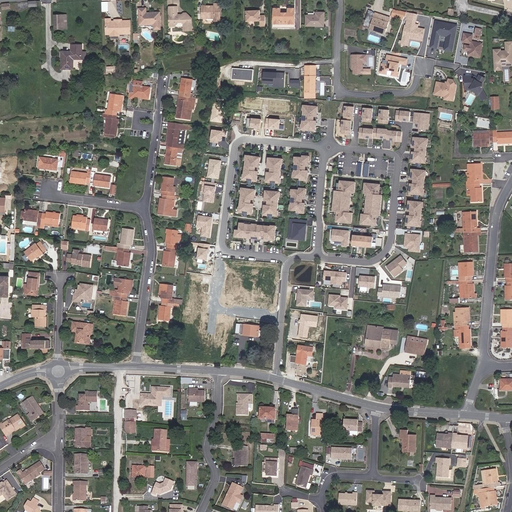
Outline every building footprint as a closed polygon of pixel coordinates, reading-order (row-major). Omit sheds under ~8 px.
[(220,21),(221,4),(215,4),(214,6),(212,6),(202,6),(202,19),(214,19),(214,21),(220,21)] [(192,31),(192,19),(186,13),(184,13),(182,15),(178,15),(177,7),(169,7),(170,26),(184,26),(184,31),(192,31)] [(161,26),(160,12),(149,13),(149,14),(147,14),(146,8),(139,8),(140,25),(146,25),(146,23),(154,23),(154,25),(154,27),(161,26)] [(295,24),(295,9),(289,9),(289,12),(286,11),(286,14),(283,14),(283,11),(281,12),(281,9),(275,9),(274,24),(279,24),(279,28),(290,28),(290,24),(295,24)] [(405,19),(406,11),(393,9),(392,16),(405,19)] [(266,27),(265,15),(260,16),(260,10),(246,11),(247,22),(260,21),(261,27),(266,27)] [(384,34),(390,18),(375,13),(375,14),(368,11),(366,20),(362,19),(359,28),(364,30),(365,28),(384,34)] [(324,26),(324,13),(316,13),(316,16),(307,16),(307,26),(324,26)] [(67,28),(67,15),(55,16),(55,29),(67,28)] [(131,34),(130,20),(115,20),(115,21),(111,21),(111,19),(106,19),(106,35),(111,34),(113,33),(117,33),(119,34),(131,34)] [(422,41),(424,31),(417,29),(418,25),(415,24),(416,22),(407,20),(406,26),(405,26),(402,44),(408,45),(409,38),(410,37),(418,38),(417,40),(422,41)] [(452,51),(457,26),(436,22),(431,47),(437,48),(439,35),(440,30),(448,31),(447,36),(444,50),(452,51)] [(480,57),(482,43),(471,41),(473,35),(464,33),(462,42),(471,43),(471,46),(465,45),(464,50),(469,51),(469,55),(480,57)] [(511,41),(506,42),(507,51),(501,51),(501,49),(495,50),(496,70),(502,69),(502,65),(502,62),(511,61),(511,41)] [(83,52),(83,47),(71,47),(71,52),(62,52),(62,69),(74,70),(75,59),(83,60),(83,52)] [(363,70),(363,62),(366,62),(366,55),(352,55),(352,67),(354,67),(354,69),(354,74),(360,74),(360,70),(363,70)] [(398,72),(399,63),(406,65),(407,60),(387,56),(386,61),(389,61),(388,65),(382,64),(380,73),(387,74),(387,70),(393,71),(398,72)] [(315,92),(316,66),(306,66),(305,92),(315,92)] [(253,81),(254,70),(233,68),(232,79),(253,81)] [(284,84),(284,74),(264,73),(264,83),(277,83),(284,84)] [(483,87),(480,84),(484,80),(479,76),(475,81),(472,78),(470,79),(470,76),(465,76),(465,85),(470,85),(473,86),(470,89),(478,96),(484,89),(483,87)] [(191,93),(193,79),(182,78),(180,92),(180,96),(193,97),(194,94),(191,93)] [(454,97),(456,86),(453,80),(449,79),(448,83),(448,84),(446,84),(437,82),(435,94),(445,97),(445,96),(454,97)] [(149,100),(151,87),(142,86),(143,82),(134,81),(134,82),(131,81),(130,92),(133,93),(133,97),(149,100)] [(120,111),(122,95),(111,93),(109,110),(106,109),(106,113),(117,115),(118,111),(120,111)] [(194,110),(196,98),(193,97),(180,96),(179,100),(179,99),(176,118),(188,120),(189,109),(192,109),(194,110)] [(500,109),(499,97),(491,97),(492,109),(500,109)] [(212,105),(210,121),(223,122),(225,106),(212,105)] [(316,117),(317,112),(318,107),(303,105),(303,111),(304,111),(302,124),(301,130),(315,131),(316,126),(315,126),(316,121),(309,120),(310,116),(316,117)] [(353,121),(354,107),(345,106),(344,120),(342,120),(341,134),(350,135),(351,121),(353,121)] [(440,107),(438,119),(452,120),(452,112),(446,111),(446,108),(440,107)] [(371,123),(373,109),(364,108),(362,122),(371,123)] [(387,124),(389,110),(380,109),(379,123),(387,124)] [(409,121),(410,112),(396,111),(395,119),(409,121)] [(428,129),(429,114),(414,112),(413,122),(417,122),(416,128),(428,129)] [(116,135),(119,119),(117,119),(117,115),(106,113),(104,113),(103,117),(107,117),(105,134),(116,135)] [(279,129),(280,119),(266,117),(265,129),(274,129),(279,129)] [(260,119),(247,118),(246,127),(259,129),(260,119)] [(117,137),(120,119),(119,119),(116,135),(105,134),(105,136),(116,138),(116,137),(117,137)] [(182,144),(184,131),(185,131),(186,127),(190,127),(191,125),(169,122),(168,129),(170,129),(168,143),(168,146),(169,147),(183,148),(187,149),(187,145),(182,144)] [(401,140),(401,132),(387,131),(387,129),(374,128),(374,129),(359,128),(359,137),(373,138),(373,137),(387,138),(387,139),(401,140)] [(222,130),(211,129),(210,142),(219,143),(219,141),(221,141),(222,130)] [(493,131),(493,130),(472,131),(473,147),(490,146),(490,142),(493,142),(493,131)] [(511,143),(511,132),(497,133),(497,130),(493,131),(493,142),(497,142),(497,144),(511,143)] [(427,149),(427,144),(428,139),(413,138),(413,143),(414,143),(413,156),(412,156),(411,162),(426,163),(426,158),(426,153),(420,152),(420,149),(427,149)] [(181,166),(183,148),(169,147),(169,150),(167,150),(165,164),(176,166),(176,165),(181,166)] [(259,157),(245,155),(241,180),(256,182),(259,157)] [(308,167),(309,162),(309,157),(295,155),(295,161),(294,174),(293,180),(307,181),(308,175),(308,171),(301,170),(302,166),(308,167)] [(62,167),(64,157),(59,157),(58,159),(40,157),(39,168),(57,170),(58,166),(62,167)] [(282,159),(267,157),(265,182),(280,183),(282,159)] [(370,157),(370,169),(387,171),(387,158),(370,157)] [(222,160),(209,158),(207,177),(219,179),(222,160)] [(482,180),(481,163),(468,164),(468,172),(466,172),(467,184),(480,184),(480,180),(482,180)] [(110,188),(111,177),(95,174),(95,172),(96,172),(97,168),(92,167),(92,169),(90,183),(94,184),(93,185),(110,188)] [(90,183),(92,169),(88,169),(87,173),(71,171),(70,182),(86,185),(86,183),(90,183)] [(425,181),(425,176),(426,171),(412,169),(411,175),(412,175),(410,188),(409,194),(423,195),(424,189),(424,185),(417,184),(418,180),(425,181)] [(175,196),(176,187),(173,186),(174,178),(163,177),(162,191),(163,191),(163,195),(175,196)] [(217,183),(202,181),(201,191),(204,192),(203,201),(214,203),(217,183)] [(339,191),(336,190),(334,211),(337,212),(336,222),(352,223),(353,213),(350,212),(352,192),(354,193),(355,182),(340,181),(339,191)] [(380,216),(382,195),(379,195),(380,185),(365,183),(364,194),(367,194),(365,214),(362,214),(361,224),(376,226),(377,215),(380,216)] [(482,202),(482,187),(480,188),(480,184),(467,184),(467,196),(471,196),(471,202),(482,202)] [(305,199),(305,194),(306,189),(292,187),(291,193),(292,193),(291,206),(290,206),(289,212),(304,213),(304,207),(304,203),(298,202),(298,198),(305,199)] [(255,190),(240,188),(237,212),(252,214),(255,190)] [(279,192),(264,191),(262,214),(277,216),(279,192)] [(171,207),(172,199),(174,200),(174,198),(181,199),(181,197),(175,196),(163,195),(162,198),(160,198),(158,214),(176,216),(177,210),(172,209),(173,207),(171,207)] [(421,212),(422,208),(423,202),(408,201),(408,207),(409,207),(407,220),(406,225),(421,227),(421,221),(421,216),(414,216),(415,212),(421,212)] [(41,228),(43,213),(39,213),(39,211),(25,209),(25,212),(22,211),(21,218),(24,218),(23,223),(37,225),(37,227),(41,228)] [(477,228),(477,211),(462,212),(463,228),(459,228),(459,232),(464,232),(476,232),(476,228),(477,228)] [(59,225),(61,214),(47,212),(47,214),(43,213),(41,228),(45,228),(45,225),(45,223),(59,225)] [(90,231),(91,220),(87,219),(88,217),(84,217),(77,216),(74,215),(72,227),(86,228),(86,231),(90,231)] [(213,217),(197,215),(195,227),(202,228),(201,236),(210,237),(213,217)] [(108,231),(109,220),(95,218),(93,229),(108,231)] [(305,240),(305,234),(304,234),(304,232),(306,232),(307,221),(294,220),(293,239),(305,240)] [(276,226),(238,223),(238,230),(234,230),(234,237),(275,241),(276,226)] [(132,245),(134,230),(123,228),(121,243),(118,243),(118,247),(130,249),(130,245),(132,245)] [(178,244),(178,241),(181,241),(182,234),(178,234),(179,230),(167,229),(166,232),(167,233),(166,243),(168,243),(167,247),(181,249),(185,250),(186,245),(178,244)] [(349,231),(333,230),(332,241),(341,241),(340,246),(347,247),(349,231)] [(479,252),(478,236),(476,236),(476,232),(464,232),(465,253),(479,252)] [(420,235),(406,234),(405,247),(408,247),(408,250),(419,251),(420,235)] [(353,236),(352,246),(372,248),(373,238),(353,236)] [(39,256),(47,250),(40,242),(37,244),(37,243),(25,252),(32,261),(37,256),(39,255),(39,256)] [(210,244),(199,242),(199,247),(198,247),(197,258),(207,260),(208,254),(209,254),(210,244)] [(129,267),(131,253),(129,252),(130,249),(118,247),(117,251),(118,251),(120,252),(118,261),(118,265),(129,267)] [(174,267),(176,252),(181,253),(181,249),(167,247),(166,251),(164,251),(163,266),(174,267)] [(91,267),(92,255),(79,254),(80,250),(73,250),(73,255),(68,254),(67,262),(72,262),(82,264),(82,265),(82,266),(91,267)] [(402,268),(407,263),(401,256),(387,267),(395,277),(404,270),(402,268)] [(474,276),(473,262),(459,262),(460,281),(472,280),(472,276),(474,276)] [(37,294),(38,282),(39,282),(40,273),(30,272),(29,285),(25,284),(24,293),(27,293),(37,294)] [(346,282),(347,274),(325,272),(324,280),(332,280),(332,284),(342,285),(342,281),(346,282)] [(9,297),(9,277),(0,276),(0,288),(2,288),(2,297),(9,297)] [(374,288),(375,278),(360,276),(359,286),(374,288)] [(130,294),(130,291),(132,291),(134,280),(115,278),(114,285),(119,286),(118,290),(118,293),(115,292),(111,292),(111,295),(113,296),(127,298),(128,294),(130,294)] [(475,298),(474,284),(472,284),(472,280),(460,281),(457,281),(457,285),(460,284),(460,298),(475,298)] [(38,295),(39,282),(38,282),(37,294),(27,293),(27,294),(38,295)] [(92,300),(94,286),(81,284),(81,286),(79,286),(79,290),(76,290),(76,294),(78,295),(78,298),(81,299),(92,300)] [(172,299),(174,285),(162,284),(161,298),(163,298),(162,302),(174,303),(174,300),(172,299)] [(400,298),(401,287),(383,285),(383,289),(379,289),(378,295),(400,298)] [(313,300),(314,291),(298,289),(297,306),(306,307),(307,300),(313,300)] [(347,310),(348,298),(342,298),(342,299),(340,299),(341,296),(330,295),(329,305),(336,306),(335,309),(347,310)] [(127,316),(128,301),(127,301),(127,298),(113,296),(112,299),(115,300),(113,314),(127,316)] [(170,321),(171,307),(173,307),(173,305),(174,303),(162,302),(162,306),(160,306),(159,320),(170,321)] [(44,317),(45,305),(33,305),(33,309),(32,309),(32,317),(36,317),(36,326),(47,327),(47,317),(46,317),(44,317)] [(470,322),(469,307),(456,308),(456,312),(454,312),(455,326),(468,325),(467,322),(470,322)] [(511,309),(501,309),(501,324),(503,324),(503,327),(511,327),(511,309)] [(318,316),(301,314),(297,336),(308,338),(309,327),(316,328),(318,316)] [(92,334),(93,324),(73,322),(72,331),(77,332),(78,332),(77,342),(87,344),(88,334),(91,334),(92,334)] [(263,336),(263,331),(259,330),(260,326),(241,324),(240,334),(258,336),(259,336),(263,336)] [(392,331),(392,330),(383,329),(383,327),(367,325),(365,346),(390,349),(390,344),(392,331)] [(471,348),(470,329),(469,329),(469,325),(468,325),(455,326),(455,330),(454,330),(455,337),(459,337),(460,349),(471,348)] [(511,327),(503,327),(503,331),(501,331),(501,348),(511,347),(511,327)] [(49,346),(49,340),(32,340),(32,334),(23,334),(23,348),(46,348),(46,346),(49,346)] [(425,356),(428,339),(407,335),(405,352),(425,356)] [(0,358),(11,359),(11,349),(10,349),(10,342),(3,342),(3,349),(0,348),(0,358)] [(312,356),(313,348),(298,345),(297,354),(312,356)] [(410,388),(411,376),(394,374),(393,377),(389,377),(388,387),(393,388),(393,386),(410,388)] [(511,389),(511,378),(501,379),(501,390),(511,389)] [(158,405),(158,400),(162,400),(162,396),(170,397),(171,387),(151,387),(151,394),(141,393),(141,405),(144,405),(158,406),(158,405)] [(205,402),(205,391),(193,391),(193,389),(189,389),(189,391),(186,391),(186,399),(189,399),(189,402),(205,402)] [(97,402),(97,393),(85,392),(85,394),(85,396),(81,396),(80,396),(80,401),(79,401),(78,406),(76,406),(76,411),(90,411),(90,406),(88,406),(88,402),(97,402)] [(252,404),(252,395),(248,395),(248,396),(242,396),(239,399),(238,404),(238,406),(237,406),(237,415),(248,415),(248,410),(250,411),(252,409),(252,404)] [(42,413),(36,404),(37,403),(33,397),(24,403),(30,414),(27,415),(32,422),(39,417),(38,415),(42,413)] [(44,414),(37,403),(36,404),(42,413),(38,415),(39,417),(44,414)] [(275,420),(276,409),(261,408),(260,419),(268,420),(274,420),(275,420)] [(132,419),(132,411),(126,410),(125,422),(135,423),(135,419),(132,419)] [(298,431),(298,410),(293,410),(292,416),(288,416),(288,431),(298,431)] [(323,416),(323,415),(317,414),(317,420),(312,420),(312,436),(322,436),(323,426),(323,416)] [(24,424),(18,415),(9,421),(5,424),(4,425),(2,423),(0,424),(0,426),(6,435),(9,433),(15,429),(16,430),(20,427),(24,424)] [(363,432),(363,423),(358,423),(358,421),(344,420),(344,431),(350,432),(357,432),(363,432)] [(135,433),(136,423),(135,423),(125,422),(125,433),(135,433)] [(91,437),(91,428),(86,428),(86,429),(76,429),(75,448),(86,448),(87,437),(91,437)] [(166,452),(166,441),(167,431),(155,430),(154,441),(156,441),(155,451),(166,452)] [(415,453),(416,435),(408,434),(408,430),(401,430),(400,438),(402,438),(402,443),(403,443),(405,443),(405,447),(406,449),(406,452),(415,453)] [(452,448),(453,433),(449,433),(449,434),(449,435),(442,435),(442,434),(438,433),(437,447),(437,453),(447,453),(448,448),(452,448)] [(467,449),(468,436),(464,435),(463,436),(457,436),(457,435),(457,434),(453,433),(452,448),(467,449)] [(274,443),(274,437),(275,435),(262,434),(261,442),(274,443)] [(248,466),(248,447),(240,447),(240,451),(236,451),(235,455),(237,456),(237,458),(235,459),(235,466),(248,466)] [(352,460),(353,449),(331,448),(331,459),(352,460)] [(88,474),(88,455),(75,455),(75,474),(88,474)] [(450,477),(451,470),(449,470),(450,459),(436,458),(436,462),(438,463),(438,468),(438,469),(438,471),(437,472),(437,476),(448,477),(449,477),(450,477)] [(39,473),(45,469),(40,462),(23,473),(21,470),(17,473),(25,485),(41,475),(39,473)] [(198,477),(198,463),(187,462),(187,486),(196,486),(196,479),(196,477),(198,477)] [(278,477),(279,462),(267,462),(267,463),(267,472),(267,477),(278,477)] [(147,467),(135,466),(134,477),(147,478),(147,467)] [(309,479),(310,475),(312,476),(314,471),(312,470),(302,467),(296,485),(306,488),(308,482),(307,481),(308,479),(309,479)] [(498,483),(496,468),(482,470),(484,484),(474,485),(473,489),(475,489),(494,487),(497,486),(497,483),(498,483)] [(174,482),(165,479),(163,483),(160,484),(156,483),(152,493),(156,495),(157,493),(160,495),(171,490),(174,482)] [(14,491),(7,481),(3,484),(2,485),(0,485),(0,496),(3,495),(7,501),(17,495),(16,494),(14,491)] [(86,501),(86,486),(88,486),(88,482),(75,482),(75,501),(86,501)] [(240,495),(243,488),(233,483),(228,493),(229,494),(228,496),(227,496),(223,505),(233,510),(237,503),(236,500),(238,496),(240,495)] [(498,504),(496,490),(495,490),(494,487),(475,489),(475,493),(479,493),(481,507),(498,504)] [(391,506),(391,492),(383,491),(383,495),(378,494),(374,494),(374,493),(374,491),(367,490),(367,502),(373,502),(373,505),(391,506)] [(357,505),(357,493),(353,492),(353,494),(339,493),(339,504),(357,505)] [(451,510),(452,498),(442,497),(441,498),(440,498),(439,497),(435,497),(435,495),(431,495),(430,509),(436,509),(437,508),(442,508),(443,509),(451,510)] [(40,511),(40,510),(39,511),(37,506),(40,502),(34,498),(31,503),(28,501),(25,507),(26,511),(27,511),(40,511)] [(420,511),(421,500),(412,500),(411,501),(409,501),(408,500),(399,499),(398,510),(420,511)]
